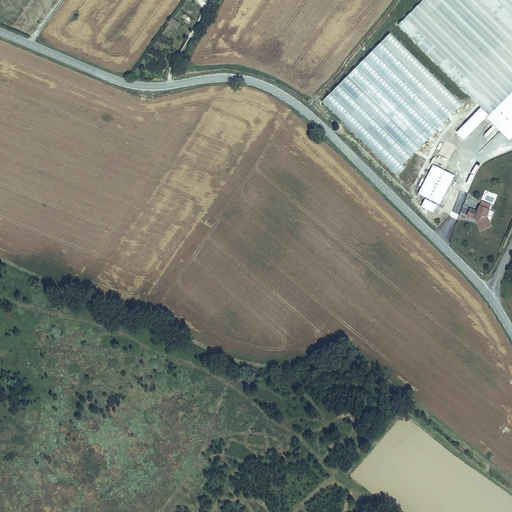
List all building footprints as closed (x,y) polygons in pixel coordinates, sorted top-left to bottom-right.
[(511,0),(419,0),(396,22),(482,109),(509,137),(511,133),(511,0)] [(171,19),(168,24),(176,30),(179,24),(171,19)] [(458,91),(397,31),(388,40),(449,100),(458,91)] [(449,107),(389,48),(381,56),(441,115),(449,107)] [(441,125),(380,64),(372,73),(433,133),(441,125)] [(433,140),(372,80),(364,89),(424,148),(433,140)] [(424,157),(364,98),(356,105),(416,164),(424,157)] [(482,109),(479,112),(506,138),(509,137),(482,109)] [(414,173),(356,114),(348,121),(406,181),(414,173)] [(433,165),(430,169),(451,180),(453,176),(433,165)] [(451,180),(430,169),(418,193),(438,204),(451,180)] [(420,207),(432,212),(436,204),(424,199),(420,207)] [(489,227),(485,217),(487,211),(478,207),(476,213),(469,210),(466,217),(474,220),(476,221),(477,222),(476,223),(479,231),(489,227)]
